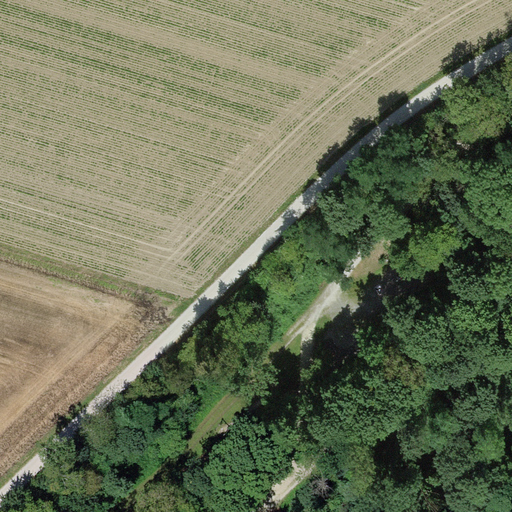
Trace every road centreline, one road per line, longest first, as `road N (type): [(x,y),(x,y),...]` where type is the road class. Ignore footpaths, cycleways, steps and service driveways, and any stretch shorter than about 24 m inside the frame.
road 1 (track): [(511,42),(399,109),(0,496)]
road 2 (track): [(124,511),(179,479),(428,166),(511,100)]
road 3 (track): [(283,481),(390,399),(511,338)]
road 4 (track): [(303,316),(302,417),(283,481)]
